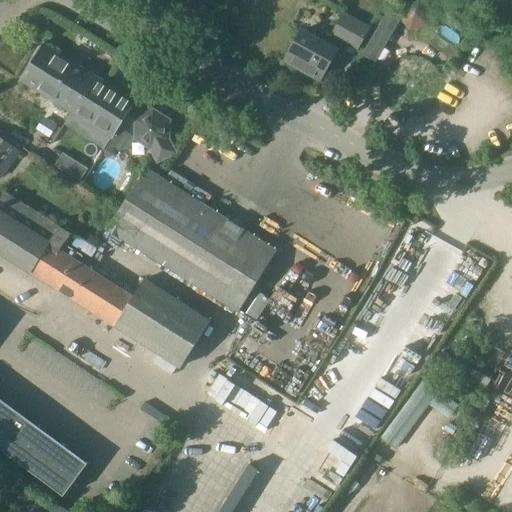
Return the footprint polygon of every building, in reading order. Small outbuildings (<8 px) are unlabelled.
[(357,48),(370,26),(344,12),(331,34),(357,48)] [(376,59),(399,20),(387,13),(365,52),(376,59)] [(322,78),(338,49),(303,29),(287,58),(322,78)] [(112,136),(135,100),(45,43),(22,80),(112,136)] [(138,119),(137,137),(151,146),(158,159),(175,151),(169,139),(169,120),(154,111),(138,119)] [(51,138),(58,127),(57,126),(46,119),(39,131),(51,138)] [(0,176),(0,177),(19,151),(0,137),(0,176)] [(79,181),(88,167),(63,151),(59,158),(54,165),(79,181)] [(241,309),(278,250),(146,167),(109,227),(241,309)] [(0,248),(183,366),(212,320),(146,278),(135,295),(62,248),(72,233),(6,191),(0,200),(0,248)] [(247,313),(257,319),(270,298),(261,292),(247,313)] [(0,444),(67,493),(90,461),(0,395),(0,444)] [(100,511),(108,511),(118,499),(105,490),(93,507),(100,511)]
